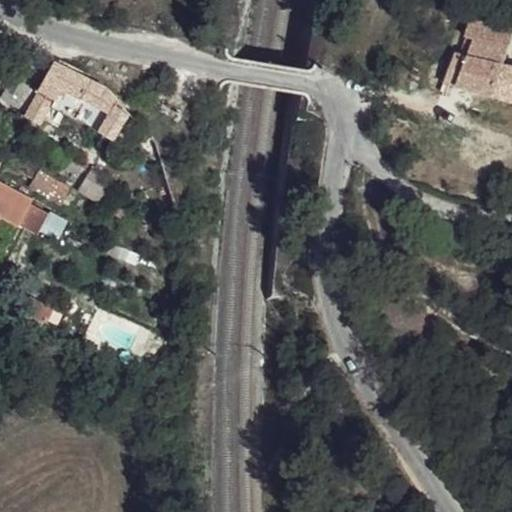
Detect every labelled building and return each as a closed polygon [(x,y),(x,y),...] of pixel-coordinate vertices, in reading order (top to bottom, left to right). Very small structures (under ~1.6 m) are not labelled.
[(491,20),(448,11),(441,43),(444,44),(442,54),(482,62),(491,20)] [(442,54),(433,54),(426,85),(511,103),(511,68),(482,62),(442,54)] [(104,92),(47,63),(28,90),(18,106),(12,114),(25,126),(38,107),(66,121),(72,110),(94,122),(85,137),(107,150),(128,117),(104,92)] [(28,90),(17,82),(7,97),(18,106),(28,90)] [(94,122),(72,110),(66,121),(85,137),(94,122)] [(72,185),(43,167),(36,182),(64,198),(72,185)] [(8,177),(0,173),(0,184),(36,202),(39,197),(7,181),(8,177)] [(36,202),(0,184),(0,213),(11,219),(13,214),(29,222),(36,202)] [(13,214),(11,219),(27,226),(29,222),(13,214)]
